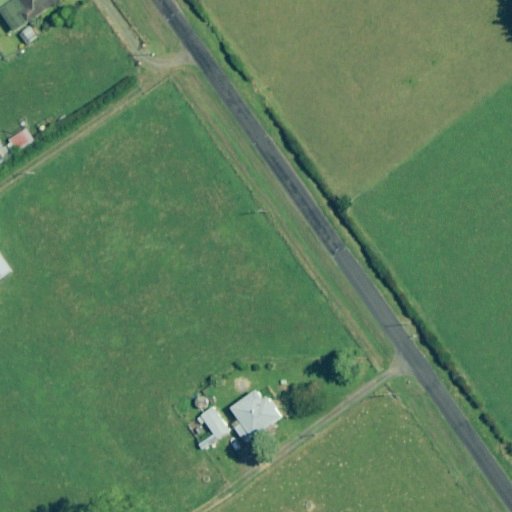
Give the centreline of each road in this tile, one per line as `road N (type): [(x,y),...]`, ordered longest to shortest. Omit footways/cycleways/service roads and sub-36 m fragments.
road 1 (unclassified): [(152,0),(511,507)]
road 2 (track): [(173,511),(398,349)]
